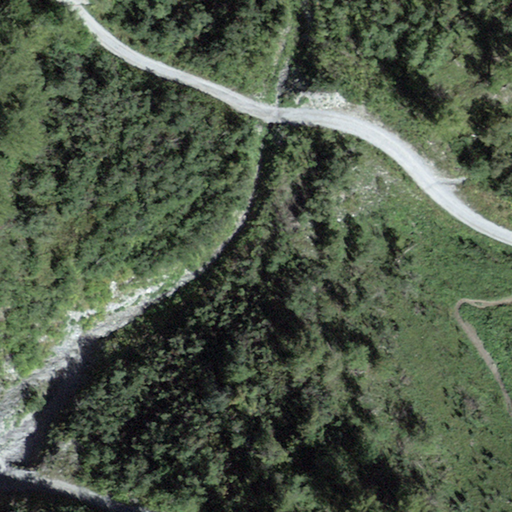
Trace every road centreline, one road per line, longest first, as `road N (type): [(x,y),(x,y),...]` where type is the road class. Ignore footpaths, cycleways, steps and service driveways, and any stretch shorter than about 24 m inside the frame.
road 1 (track): [(65,0),(105,40),(156,70),(272,115),(364,130),(421,166),(489,234),(511,241)]
road 2 (track): [(129,511),(0,472)]
